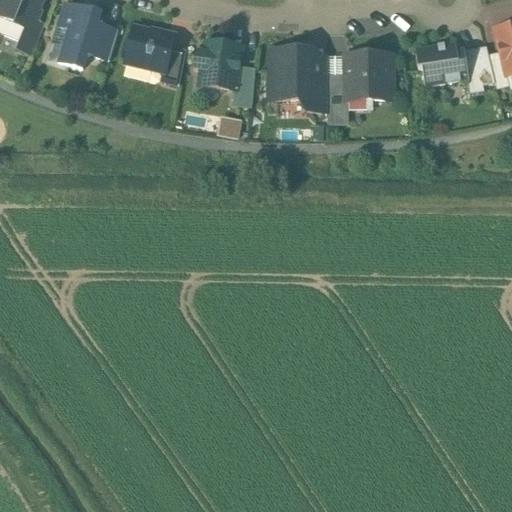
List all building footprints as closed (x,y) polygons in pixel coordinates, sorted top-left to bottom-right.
[(42,0),(0,0),(0,36),(21,46),(24,47),(32,26),(42,0)] [(83,14),(66,8),(59,31),(56,30),(51,47),(62,50),(57,66),(82,73),(95,30),(98,21),(82,17),(83,14)] [(32,26),(24,47),(21,46),(19,52),(32,58),(43,29),(41,28),(41,30),(32,26)] [(511,28),(494,33),(500,55),(506,80),(511,78),(511,28)] [(117,37),(95,30),(87,58),(109,64),(117,37)] [(173,41),(150,35),(150,36),(133,32),(125,67),(163,76),(165,76),(170,52),(173,41)] [(241,51),(205,46),(203,57),(197,56),(195,73),(201,73),(199,89),(234,94),(235,94),(238,70),(241,51)] [(454,47),(414,53),(418,74),(421,73),(424,91),(468,85),(467,79),(463,54),(456,56),(454,47)] [(185,56),(170,52),(165,76),(163,76),(162,84),(179,89),(185,56)] [(486,52),(463,56),(467,79),(478,78),(480,90),(494,88),(487,59),(486,52)] [(500,55),(487,59),(494,88),(495,88),(496,93),(508,90),(506,80),(500,55)] [(309,56),(270,56),(270,104),(307,104),(309,104),(309,80),(309,56)] [(390,60),(345,60),(346,79),(346,99),(347,99),(366,99),(372,104),(391,104),(390,60)] [(255,73),(238,70),(235,94),(234,94),(232,106),(252,108),(255,73)] [(346,79),(327,80),(327,116),(342,115),(342,104),(347,99),(346,99),(346,79)] [(327,116),(327,80),(309,80),(309,104),(307,104),(307,116),(327,116)] [(239,142),(243,122),(221,118),(217,137),(239,142)]
